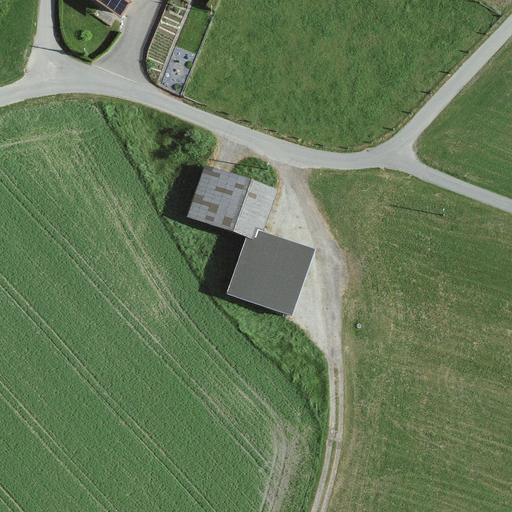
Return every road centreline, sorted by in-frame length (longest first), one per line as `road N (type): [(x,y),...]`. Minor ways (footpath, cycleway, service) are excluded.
road 1 (track): [(318,511),(337,417),(328,299),(283,149)]
road 2 (unclassified): [(387,151),(351,160),(308,156),(120,87),(45,86)]
road 3 (unclassified): [(511,21),(387,151)]
road 4 (residential): [(511,205),(387,151)]
